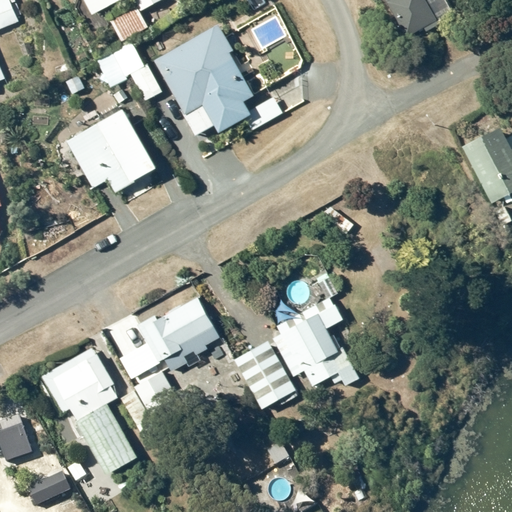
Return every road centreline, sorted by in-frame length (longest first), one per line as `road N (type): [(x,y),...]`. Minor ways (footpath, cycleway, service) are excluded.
road 1 (residential): [(0,322),(310,157),(349,108)]
road 2 (residential): [(349,108),(511,32)]
